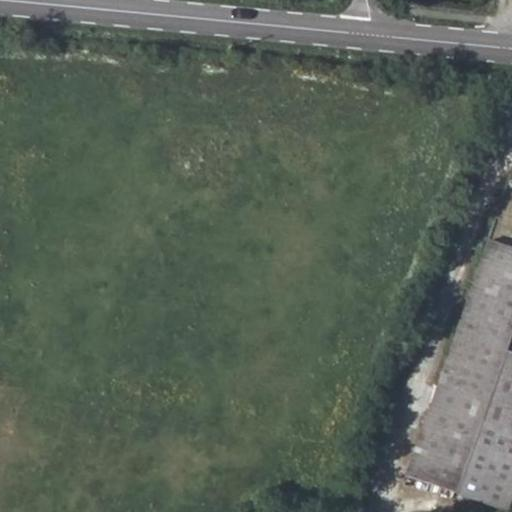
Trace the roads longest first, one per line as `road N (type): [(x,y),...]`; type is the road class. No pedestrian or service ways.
road 1 (secondary): [(366,34),(0,0)]
road 2 (secondary): [(511,48),(366,34)]
